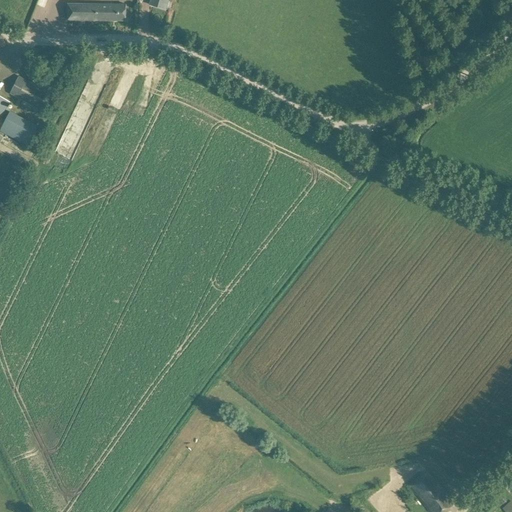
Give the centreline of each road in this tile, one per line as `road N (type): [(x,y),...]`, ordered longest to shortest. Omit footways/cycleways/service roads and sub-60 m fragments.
road 1 (unclassified): [(359,130),(185,50),(139,40),(37,40),(0,27)]
road 2 (unclassified): [(359,130),(438,93),(511,32)]
road 3 (unclassified): [(511,212),(387,156),(359,130)]
